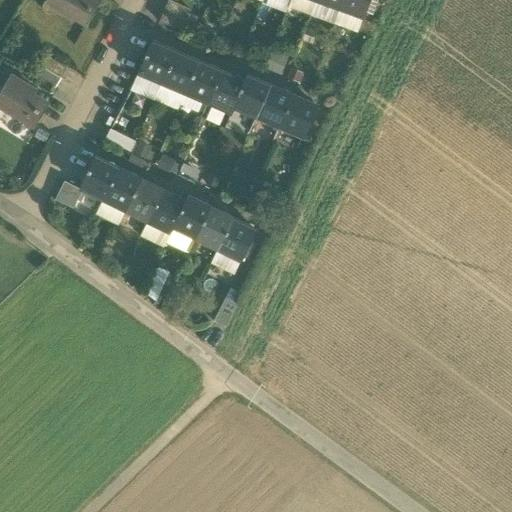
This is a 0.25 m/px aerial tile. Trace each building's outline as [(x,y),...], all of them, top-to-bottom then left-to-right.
[(100,3),(94,0),(51,0),(62,7),(60,11),(86,26),(100,3)] [(315,0),(315,1),(339,10),(342,0),(315,0)] [(342,0),(339,10),(363,19),(369,0),(342,0)] [(190,10),(168,1),(163,11),(185,21),(190,10)] [(185,21),(163,11),(158,22),(180,32),(185,21)] [(175,53),(151,43),(137,74),(161,85),(175,53)] [(198,63),(175,53),(161,85),(184,94),(198,63)] [(67,68),(46,56),(40,67),(61,79),(67,68)] [(221,72),(198,63),(184,94),(207,104),(221,72)] [(61,79),(40,67),(34,77),(55,89),(61,79)] [(243,82),(221,72),(207,104),(230,114),(244,82),(243,82)] [(269,87),(245,76),(243,82),(244,82),(230,114),(231,115),(234,109),(256,118),(269,87)] [(26,86),(9,77),(0,92),(0,107),(34,128),(48,105),(23,90),(26,86)] [(269,87),(256,118),(279,128),(292,96),(269,87)] [(316,107),(292,96),(279,128),(302,139),(316,107)] [(135,142),(110,130),(105,140),(130,153),(135,142)] [(118,170),(94,158),(79,189),(82,191),(102,201),(118,170)] [(140,181),(118,170),(102,201),(125,212),(140,181)] [(140,181),(125,212),(147,223),(163,192),(140,181)] [(79,190),(64,182),(55,201),(73,209),(82,191),(79,189),(79,190)] [(184,202),(163,192),(147,223),(170,234),(185,203),(184,202)] [(210,208),(187,197),(184,202),(185,203),(170,234),(171,234),(173,229),(195,239),(210,208)] [(233,219),(210,208),(195,239),(217,250),(233,219)] [(233,219),(217,250),(240,262),(241,262),(243,257),(248,260),(256,244),(251,242),(256,231),(233,219)] [(147,223),(140,237),(163,248),(166,243),(170,234),(147,223)] [(195,239),(173,229),(171,234),(170,234),(166,243),(188,254),(195,239)] [(217,250),(211,263),(234,274),(240,262),(217,250)] [(239,294),(230,289),(225,300),(234,304),(239,294)] [(225,300),(214,321),(225,327),(236,306),(234,304),(225,300)]
